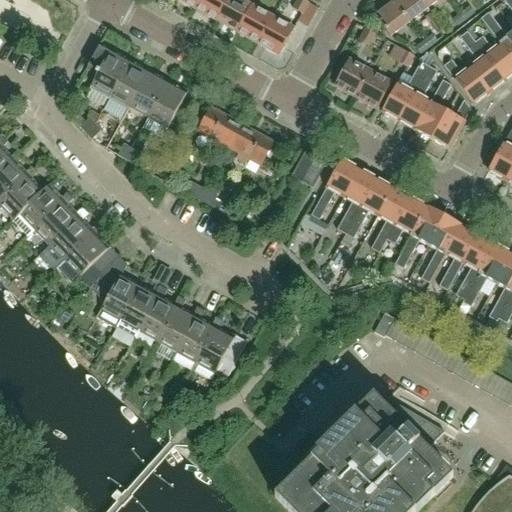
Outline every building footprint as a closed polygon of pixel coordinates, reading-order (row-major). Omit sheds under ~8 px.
[(177,0),(195,10),(200,0),(177,0)] [(216,21),(227,0),(200,0),(195,10),(216,21)] [(237,33),(251,7),(237,0),(227,0),(216,21),(237,33)] [(301,16),(308,4),(300,0),(298,0),(293,10),(301,16)] [(428,9),(421,0),(396,0),(393,2),(409,23),(428,9)] [(439,0),(421,0),(428,9),(439,0)] [(409,23),(393,2),(377,15),(382,21),(379,24),(390,38),(409,23)] [(257,44),(271,19),(251,7),(237,33),(257,44)] [(465,20),(474,14),(469,8),(460,14),(465,20)] [(457,27),(465,20),(460,14),(452,21),(457,27)] [(511,34),(506,39),(488,15),(480,21),(500,47),(511,63),(511,34)] [(279,56),(293,31),(271,19),(257,44),(279,56)] [(419,36),(423,42),(429,49),(446,36),(439,27),(429,35),(430,36),(428,38),(424,33),(419,36)] [(365,31),(358,43),(367,47),(374,35),(365,31)] [(504,82),(475,44),(467,34),(460,40),(478,63),(470,70),(488,94),(504,82)] [(511,75),(511,63),(500,47),(492,53),(481,39),(475,44),(504,82),(511,75)] [(429,49),(423,42),(415,49),(420,55),(429,49)] [(112,96),(129,65),(111,55),(114,49),(113,49),(111,52),(100,46),(87,70),(97,76),(89,91),(91,92),(94,86),(112,96)] [(405,69),(412,57),(404,52),(397,64),(405,69)] [(488,94),(470,70),(461,77),(448,60),(441,66),(472,106),(488,94)] [(355,99),(369,74),(348,62),(334,87),(355,99)] [(398,123),(428,68),(421,64),(406,92),(396,86),(381,113),(398,123)] [(131,107),(148,75),(129,65),(112,96),(131,107)] [(414,133),(430,104),(421,100),(436,72),(428,68),(398,123),(414,131),(413,132),(414,133)] [(377,111),(390,85),(369,74),(355,99),(377,111)] [(149,117),(167,86),(148,75),(131,107),(149,117)] [(438,109),(450,87),(442,83),(430,105),(430,104),(414,133),(431,142),(446,114),(438,109)] [(166,133),(190,91),(188,90),(185,96),(167,86),(149,117),(168,127),(165,133),(166,133)] [(448,151),(463,123),(469,111),(463,103),(455,118),(446,114),(431,142),(448,151)] [(230,150),(243,127),(212,110),(199,133),(230,150)] [(86,136),(96,126),(89,120),(80,129),(86,136)] [(92,142),(102,133),(96,126),(86,136),(92,142)] [(261,168),(274,145),(243,127),(230,150),(240,155),(237,160),(246,165),(249,160),(261,168)] [(505,181),(511,168),(511,130),(504,145),(503,144),(488,172),(505,181)] [(0,175),(12,164),(8,160),(0,151),(0,150),(7,144),(2,138),(0,139),(0,175)] [(126,161),(132,151),(124,146),(118,157),(126,161)] [(133,166),(139,155),(132,151),(126,161),(133,166)] [(0,205),(27,179),(23,176),(15,166),(22,159),(19,156),(16,152),(8,160),(12,164),(0,175),(0,205)] [(312,189),(325,167),(306,156),(293,179),(312,189)] [(344,199),(359,172),(341,163),(311,217),(318,221),(334,193),(344,199)] [(13,223),(48,189),(52,185),(51,184),(41,194),(30,182),(37,175),(31,168),(23,176),(27,179),(0,205),(0,210),(2,209),(13,221),(10,223),(11,224),(13,223)] [(346,236),(376,182),(359,172),(344,199),(354,204),(339,232),(346,236)] [(378,218),(393,191),(376,182),(346,236),(353,240),(368,212),(378,218)] [(209,183),(205,191),(206,192),(201,203),(211,209),(212,208),(219,212),(224,203),(217,199),(217,198),(221,190),(209,183)] [(206,192),(205,191),(193,184),(187,195),(201,203),(206,192)] [(32,234),(62,205),(65,208),(73,200),(67,194),(59,202),(48,189),(13,223),(28,239),(33,234),(32,234)] [(387,242),(410,200),(393,191),(378,218),(388,223),(372,251),(379,255),(387,242)] [(412,236),(427,210),(410,200),(387,242),(394,246),(402,231),(411,236),(412,236)] [(51,245),(77,220),(80,223),(88,216),(82,210),(74,217),(65,208),(62,205),(32,234),(33,234),(35,236),(39,232),(51,245)] [(429,247),(444,218),(427,209),(427,210),(412,236),(411,236),(395,266),(402,270),(418,241),(429,247)] [(446,255),(461,229),(462,228),(444,218),(429,247),(439,252),(422,282),(430,286),(446,255)] [(92,236),(95,239),(103,231),(97,225),(89,233),(80,223),(77,220),(51,245),(44,252),(55,265),(59,262),(62,265),(92,236)] [(478,238),(461,229),(446,255),(456,261),(440,289),(448,293),(463,265),(478,238)] [(88,287),(119,258),(109,248),(106,251),(95,239),(92,236),(62,265),(59,267),(74,283),(77,280),(77,281),(79,278),(88,287)] [(465,302),(495,247),(478,238),(463,265),(471,269),(456,297),(464,302),(465,302)] [(496,286),(511,257),(495,247),(465,302),(464,302),(463,304),(471,309),(486,281),(496,286)] [(499,321),(511,296),(511,256),(511,257),(496,286),(504,291),(489,319),(497,323),(498,321),(499,321)] [(118,326),(139,289),(120,278),(126,267),(127,266),(119,258),(88,287),(104,305),(97,319),(116,330),(118,326)] [(135,340),(158,299),(161,301),(167,291),(156,286),(151,295),(139,289),(118,326),(116,330),(135,340)] [(511,296),(499,321),(507,325),(511,315),(511,296)] [(156,347),(177,310),(180,311),(186,301),(178,297),(173,307),(161,301),(158,299),(135,340),(134,341),(149,350),(152,344),(156,347)] [(178,352),(196,320),(199,322),(205,312),(197,308),(191,317),(180,311),(177,310),(156,347),(160,349),(162,344),(178,352)] [(458,309),(453,324),(463,327),(468,312),(458,309)] [(384,315),(374,334),(384,340),(395,321),(384,315)] [(194,368),(215,331),(218,333),(224,322),(216,318),(211,328),(199,322),(196,320),(178,352),(173,362),(192,372),(194,368)] [(225,382),(246,343),(235,337),(233,340),(218,333),(215,331),(194,368),(198,370),(196,373),(211,382),(214,377),(223,382),(224,381),(225,382)] [(418,511),(434,497),(453,479),(427,452),(445,435),(386,400),(381,406),(373,398),(326,444),(315,455),(317,457),(301,473),(275,499),(287,511),(418,511)] [(494,484),(497,489),(494,491),(490,495),(488,497),(483,502),(479,507),(476,511),(475,511),(511,511),(511,471),(506,467),(494,484)]
